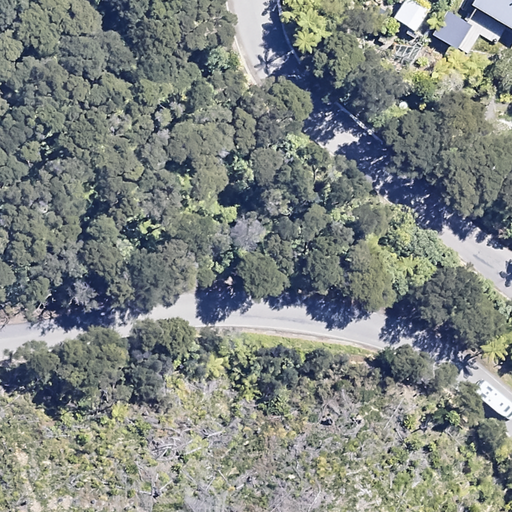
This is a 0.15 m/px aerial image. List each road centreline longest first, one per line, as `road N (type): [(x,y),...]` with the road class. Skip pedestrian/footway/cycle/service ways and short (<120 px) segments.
road 1 (tertiary): [(0,343),(203,310),(314,315),(422,350),(511,416)]
road 2 (unclassified): [(251,0),(273,61),(511,264)]
